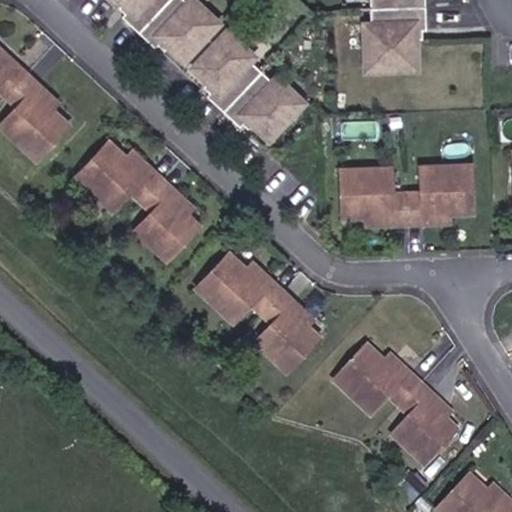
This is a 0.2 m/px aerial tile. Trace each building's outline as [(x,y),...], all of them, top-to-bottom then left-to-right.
[(112,0),(126,12),(129,8),(140,18),(130,28),(153,50),(162,40),(172,50),(169,53),(185,68),(220,30),(194,7),(191,11),(178,0),(112,0)] [(365,0),(365,2),(372,2),(373,33),(366,33),(369,79),(419,77),(418,45),(414,45),(414,32),(428,31),(426,0),(365,0)] [(229,39),(195,76),(210,90),(213,88),(224,98),(214,109),(237,130),(247,120),(257,129),(255,132),(272,148),(306,111),(278,85),(274,90),(252,70),(257,65),(229,39)] [(12,52),(3,62),(17,75),(26,66),(12,52)] [(48,86),(26,66),(17,75),(3,62),(0,59),(0,94),(4,90),(24,110),(4,129),(41,163),(73,128),(61,118),(38,96),(48,86)] [(38,96),(61,118),(71,108),(48,86),(38,96)] [(192,217),(174,199),(181,191),(161,173),(153,182),(135,164),(117,146),(85,182),(120,214),(140,195),(161,215),(142,234),(172,261),(204,228),(192,217)] [(161,173),(143,156),(135,164),(153,182),(161,173)] [(367,226),(393,225),(394,240),(425,239),(426,226),(450,226),(477,227),(475,179),(423,180),(424,206),(394,205),(394,180),(346,181),(345,226),(367,226)] [(181,191),(174,199),(192,217),(199,209),(181,191)] [(368,240),(394,240),(393,225),(367,226),(368,240)] [(425,239),(449,239),(450,226),(426,226),(425,239)] [(312,327),(295,311),(303,303),(280,281),(272,290),(255,274),(234,255),(203,291),(240,326),(259,306),(281,326),(262,345),(293,374),(325,339),(312,327)] [(280,281),(264,266),(255,274),(272,290),(280,281)] [(303,303),(295,311),(312,327),(321,320),(303,303)] [(454,420),(433,400),(439,394),(419,374),(411,381),(394,365),(374,346),(341,381),(379,415),(398,397),(417,418),(400,436),(433,465),(465,430),(454,420)] [(419,374),(401,357),(394,365),(411,381),(419,374)] [(460,414),(439,394),(433,400),(454,420),(460,414)] [(511,511),(511,510),(510,511),(507,511),(493,498),(474,479),(442,511),(511,511)] [(510,511),(511,510),(511,499),(502,490),(493,498),(507,511),(510,511)]
